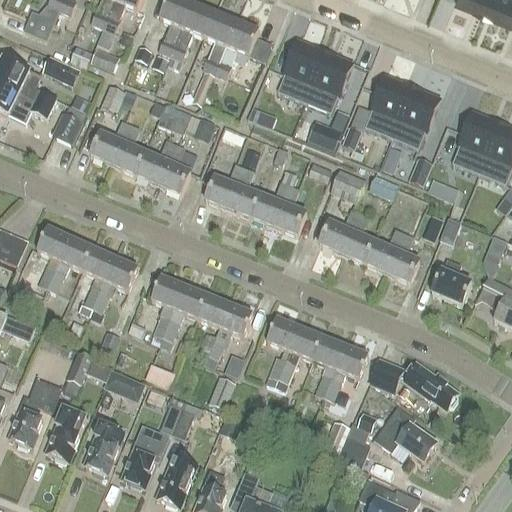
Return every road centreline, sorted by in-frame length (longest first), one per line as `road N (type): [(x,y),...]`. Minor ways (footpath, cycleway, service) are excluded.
road 1 (residential): [(511,396),(437,349),(0,174)]
road 2 (residential): [(511,86),(302,0)]
